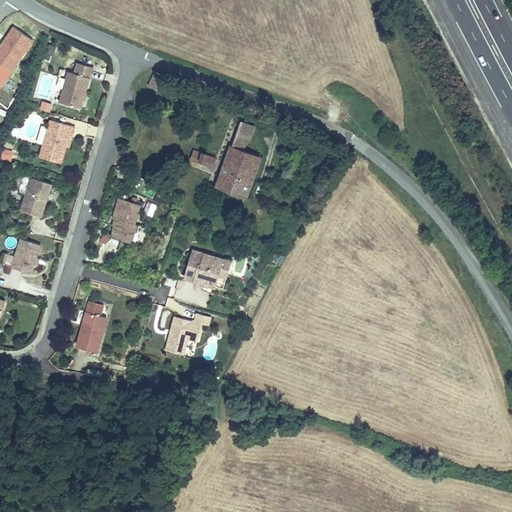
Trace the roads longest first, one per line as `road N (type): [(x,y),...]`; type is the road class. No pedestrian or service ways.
road 1 (residential): [(511,328),(447,226),(363,145),(315,119),(133,53)]
road 2 (residential): [(133,53),(71,268)]
road 3 (residential): [(71,268),(42,351),(0,360)]
road 4 (residential): [(133,53),(18,0)]
road 5 (motorway): [(454,0),(511,109)]
